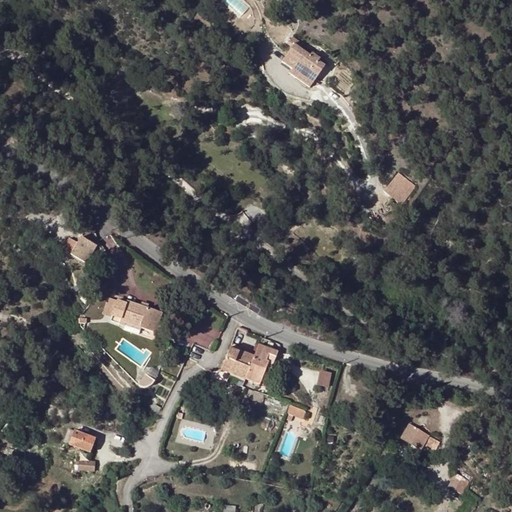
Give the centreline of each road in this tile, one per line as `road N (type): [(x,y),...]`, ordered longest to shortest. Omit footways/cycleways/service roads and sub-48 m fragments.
road 1 (track): [(0,48),(328,297),(442,360),(511,375)]
road 2 (tertiary): [(237,314),(341,354),(511,393)]
road 3 (tertiary): [(0,158),(50,177),(237,314)]
road 4 (residential): [(237,314),(216,361),(189,371),(127,490),(128,511)]
